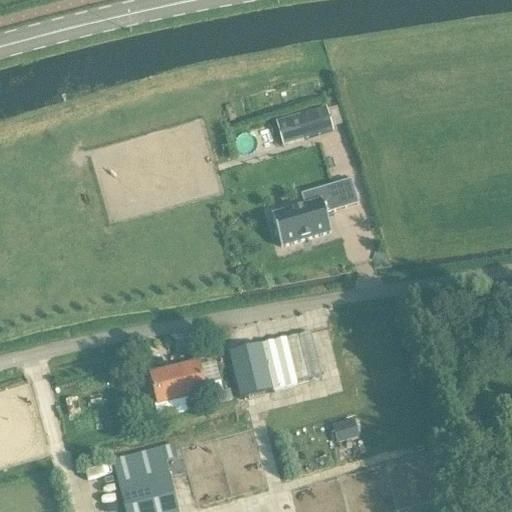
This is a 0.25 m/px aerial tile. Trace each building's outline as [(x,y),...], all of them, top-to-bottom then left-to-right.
[(289,121),(276,124),(283,147),(295,144),(333,133),(326,109),(289,121)] [(330,201),(272,218),(281,250),(331,235),(325,215),(333,212),(334,214),(358,207),(351,182),(327,189),(330,201)] [(321,383),(310,335),(262,346),(274,394),(321,383)] [(229,355),(241,402),(274,394),(262,346),(229,355)] [(199,364),(150,376),(157,407),(207,394),(199,364)] [(231,393),(208,398),(210,408),(233,402),(231,393)] [(189,403),(184,410),(185,415),(198,412),(195,401),(189,403)] [(155,410),(141,413),(144,425),(158,421),(155,410)] [(474,411),(451,419),(462,450),(486,442),(474,411)] [(354,421),(332,427),(338,446),(360,440),(354,421)] [(174,447),(112,463),(124,511),(177,511),(165,462),(177,459),(174,447)]
